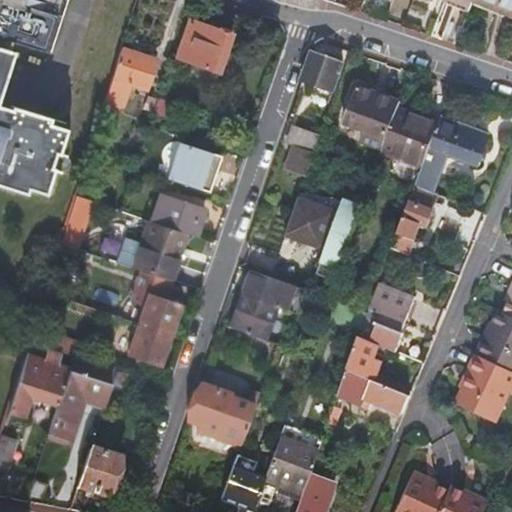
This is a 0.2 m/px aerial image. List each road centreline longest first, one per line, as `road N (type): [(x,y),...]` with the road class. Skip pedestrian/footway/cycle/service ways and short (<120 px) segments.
road 1 (residential): [(306,17),(152,511)]
road 2 (residential): [(417,416),(511,182)]
road 3 (residential): [(511,86),(306,17)]
